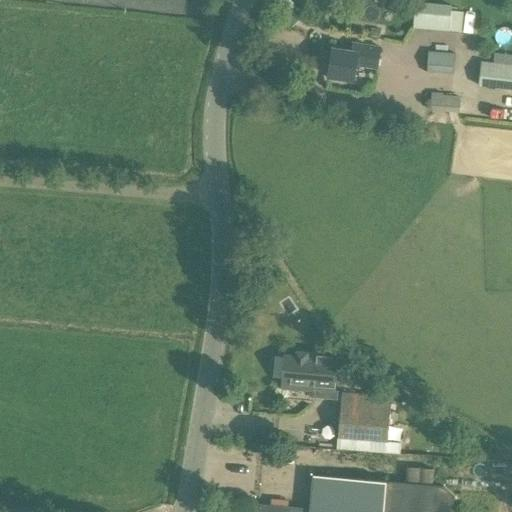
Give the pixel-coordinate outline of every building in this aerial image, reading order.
[(286,0),(283,0),(274,9),(284,19),(295,8),(286,0)] [(414,1),(412,28),(449,31),(449,29),(450,9),(451,5),(414,1)] [(322,5),(320,20),(331,22),(333,6),(322,5)] [(450,9),(449,29),(467,31),(467,11),(450,9)] [(333,47),(329,75),(353,79),(356,64),(377,68),(381,46),(353,42),(352,50),(333,47)] [(430,54),(429,70),(454,71),(455,56),(430,54)] [(511,65),(478,61),(476,85),(511,89),(511,65)] [(432,92),(430,111),(460,113),(461,96),(443,95),(443,93),(432,92)] [(283,354),(279,389),(315,392),(315,390),(334,392),(337,372),(331,372),(332,355),(319,354),(319,352),(307,352),(307,350),(293,350),(293,354),(283,354)] [(340,391),(336,438),(387,441),(391,396),(340,391)] [(256,503),(255,511),(451,511),(453,493),(444,485),(430,484),(431,469),(400,467),(399,481),(311,474),(309,507),(256,503)]
